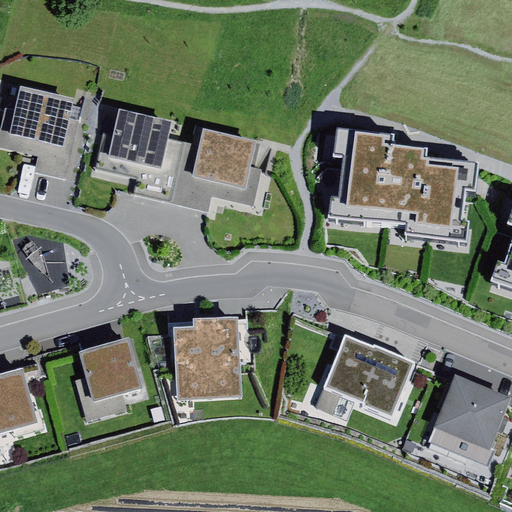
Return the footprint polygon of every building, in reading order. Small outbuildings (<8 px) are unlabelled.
[(73,102),(21,90),(16,113),(5,111),(0,132),(0,148),(37,158),(34,173),(67,180),(80,122),(69,119),(73,102)] [(174,123),(119,110),(113,137),(104,135),(96,169),(140,179),(137,193),(170,201),(183,144),(169,141),(174,123)] [(257,144),(203,132),(200,148),(183,144),(170,201),(208,210),(211,197),(254,207),(262,171),(251,169),(257,144)] [(394,143),(337,137),(334,163),(346,164),(341,203),(331,202),(329,222),(407,231),(406,241),(468,248),(470,227),(463,226),(466,198),(476,200),(480,171),(427,165),(428,156),(416,155),(393,152),(394,143)] [(511,218),(508,230),(511,232),(511,250),(505,270),(498,267),(491,287),(511,294),(511,218)] [(61,287),(67,245),(35,241),(29,282),(61,287)] [(197,332),(177,333),(180,403),(244,401),(241,324),(197,326),(197,332)] [(152,335),(154,368),(172,367),(174,407),(178,407),(175,334),(152,335)] [(373,351),(346,339),(317,408),(333,415),(342,394),(367,404),(366,406),(392,417),(415,365),(375,348),(373,351)] [(128,340),(79,354),(87,379),(75,383),(86,423),(126,412),(122,395),(142,389),(128,340)] [(23,372),(0,378),(0,436),(38,426),(23,372)] [(511,401),(511,399),(456,376),(428,444),(489,469),(496,452),(492,450),(511,401)]
